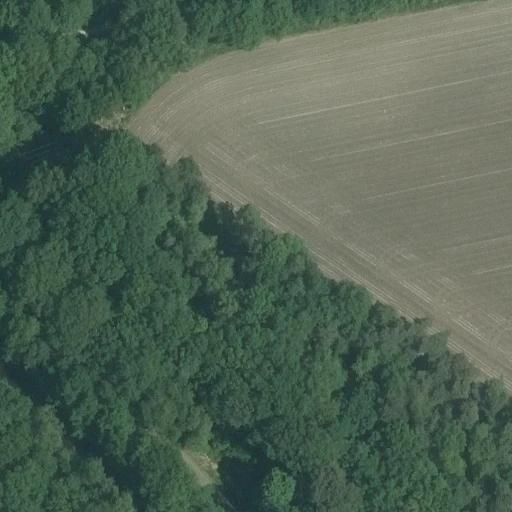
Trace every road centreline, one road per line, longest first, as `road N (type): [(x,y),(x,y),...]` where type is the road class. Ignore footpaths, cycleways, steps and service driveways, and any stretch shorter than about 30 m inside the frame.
road 1 (unclassified): [(0,269),(229,511)]
road 2 (unclassified): [(0,57),(288,0)]
